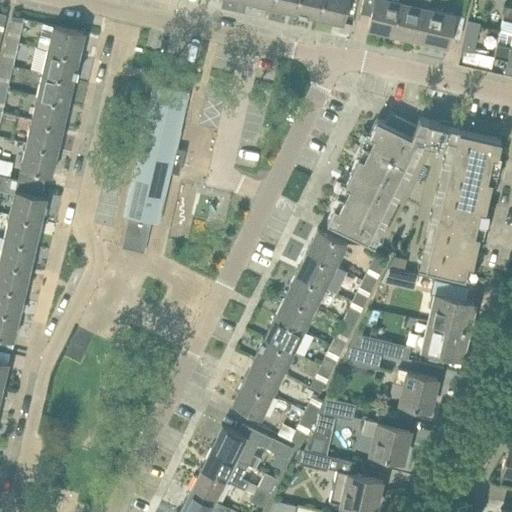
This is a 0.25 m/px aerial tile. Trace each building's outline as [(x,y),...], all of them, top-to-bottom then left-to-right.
[(270,0),(270,5),(293,10),(295,0),(270,0)] [(295,0),(293,10),(317,16),(320,0),(295,0)] [(320,0),(317,16),(342,22),(347,0),(320,0)] [(362,0),(361,4),(372,7),(367,27),(393,33),(400,0),(362,0)] [(400,0),(393,33),(418,38),(423,18),(426,6),(427,0),(400,0)] [(503,18),(500,30),(511,33),(511,5),(505,4),(501,17),(503,18)] [(423,18),(418,38),(446,45),(451,26),(454,13),(426,6),(423,18)] [(6,39),(17,41),(23,17),(12,15),(6,39)] [(479,22),(465,19),(459,48),(472,51),(479,22)] [(83,31),(53,24),(48,48),(79,55),(84,31),(83,31)] [(496,43),(494,55),(511,59),(511,33),(500,30),(497,43),(496,43)] [(17,41),(6,39),(1,62),(12,65),(17,41)] [(79,55),(48,48),(42,72),(73,79),(79,55)] [(12,65),(1,62),(0,65),(0,86),(6,88),(12,65)] [(73,79),(42,72),(37,95),(68,102),(73,79)] [(179,173),(184,149),(176,147),(189,91),(153,82),(123,214),(128,215),(121,246),(144,252),(151,220),(159,222),(170,171),(179,173)] [(68,102),(37,95),(31,118),(62,125),(68,102)] [(415,124),(390,111),(385,121),(376,117),(369,132),(374,134),(363,156),(358,154),(344,182),(349,184),(338,206),(334,204),(326,219),(374,242),(375,241),(367,237),(415,137),(441,144),(441,143),(442,136),(449,137),(449,139),(452,140),(425,265),(418,264),(417,265),(464,275),(467,263),(472,264),(479,233),(474,232),(479,208),(484,209),(492,179),(487,177),(492,154),(497,155),(501,139),(458,129),(459,126),(420,117),(419,116),(415,124)] [(62,125),(31,118),(26,142),(57,149),(62,125)] [(57,149),(26,142),(18,177),(43,183),(46,172),(51,173),(57,149)] [(13,161),(0,157),(0,173),(10,175),(13,161)] [(46,196),(41,195),(43,183),(18,177),(15,189),(9,213),(41,220),(46,196)] [(41,220),(9,213),(4,236),(35,244),(41,220)] [(346,242),(317,228),(306,250),(335,265),(346,242)] [(35,244),(4,236),(0,253),(0,260),(30,268),(35,244)] [(335,265),(306,250),(295,272),(324,286),(335,265)] [(373,256),(362,278),(373,283),(384,261),(373,256)] [(30,268),(0,260),(0,285),(24,291),(30,268)] [(340,286),(347,269),(337,265),(330,282),(340,286)] [(404,270),(388,266),(382,278),(414,286),(417,273),(404,270)] [(324,286),(295,272),(284,294),(314,308),(324,286)] [(362,305),(373,283),(362,278),(352,300),(362,305)] [(24,291),(0,285),(0,310),(19,315),(24,291)] [(473,302),(429,292),(426,305),(435,307),(432,320),(428,319),(428,320),(467,329),(473,302)] [(314,308),(284,294),(274,314),(303,329),(314,308)] [(362,305),(352,300),(341,321),(352,327),(362,305)] [(0,344),(11,347),(19,315),(0,310),(0,344)] [(303,329),(274,314),(264,336),(293,350),(303,329)] [(425,333),(416,331),(413,346),(457,356),(464,329),(467,329),(428,320),(425,333)] [(352,327),(341,321),(331,342),(341,347),(331,369),(352,327)] [(356,332),(350,344),(389,353),(392,341),(356,332)] [(293,350),(264,336),(253,357),(282,372),(293,350)] [(341,347),(331,342),(320,364),(331,369),(341,347)] [(381,352),(350,344),(342,361),(378,369),(381,352)] [(9,352),(0,350),(0,384),(2,386),(8,362),(7,361),(9,352)] [(282,372),(253,357),(242,380),(271,394),(282,372)] [(331,369),(320,364),(309,386),(320,391),(331,369)] [(430,408),(437,377),(396,367),(393,380),(402,382),(398,401),(430,408)] [(271,394),(242,380),(232,401),(261,415),(271,394)] [(313,415),(316,410),(321,398),(312,394),(304,410),(313,415)] [(352,419),(355,404),(324,396),(316,410),(352,419)] [(315,416),(304,411),(290,440),(302,446),(310,429),(315,416)] [(409,428),(364,417),(361,431),(369,433),(365,450),(402,459),(409,428)] [(222,423),(211,445),(247,463),(255,467),(260,457),(252,453),(258,442),(266,446),(266,447),(277,452),(280,454),(287,458),(293,447),(259,430),(241,422),(237,430),(222,423)] [(302,446),(302,448),(325,454),(330,434),(310,429),(302,446)] [(511,445),(508,444),(500,471),(511,474),(511,445)] [(211,445),(200,467),(215,475),(223,479),(224,478),(245,488),(249,479),(241,476),(247,463),(211,445)] [(277,452),(272,463),(282,469),(287,458),(280,454),(277,452)] [(223,479),(200,467),(190,488),(213,500),(223,479)] [(335,468),(327,499),(373,510),(381,479),(335,468)] [(253,492),(253,493),(267,500),(271,492),(257,485),(253,492)] [(223,511),(227,506),(213,500),(190,488),(179,510),(183,511),(223,511)] [(267,500),(253,493),(249,501),(263,507),(267,500)] [(273,499),(267,511),(294,511),(296,505),(273,499)] [(500,509),(499,511),(511,511),(511,503),(510,511),(500,509)]
